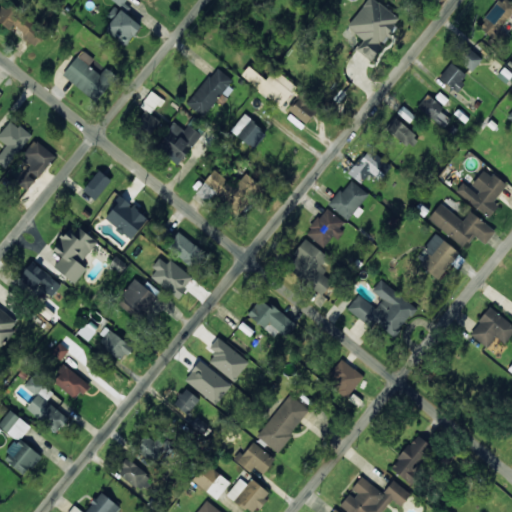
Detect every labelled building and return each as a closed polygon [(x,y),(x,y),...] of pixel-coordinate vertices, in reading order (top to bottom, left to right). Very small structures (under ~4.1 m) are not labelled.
[(46,31),(7,0),(0,8),(0,22),(10,30),(12,26),(36,45),(46,31)] [(366,0),(348,28),(363,38),(355,50),(372,61),(400,17),(374,0),(366,0)] [(499,0),(478,27),(499,43),(507,34),(499,28),(511,14),(511,0),(499,0)] [(112,20),(105,27),(124,45),(141,27),(116,4),(106,15),(112,20)] [(450,53),(471,71),(482,59),(461,41),(450,53)] [(94,59),(82,49),(62,75),(97,102),(117,76),(105,67),(100,74),(89,65),(94,59)] [(439,78),(456,91),(468,75),(450,62),(439,78)] [(240,77),(282,105),(296,85),(274,69),(267,79),(248,66),(240,77)] [(140,107),(146,111),(138,123),(151,132),(160,120),(152,115),(163,99),(151,91),(140,107)] [(289,111),(308,123),(319,105),(299,93),(289,111)] [(444,107),(427,94),(417,106),(443,128),(450,119),(441,111),(444,107)] [(267,133),(244,114),(231,129),(253,149),(267,133)] [(386,127),(411,148),(419,138),(394,116),(386,127)] [(156,147),(178,164),(201,135),(189,124),(184,130),(175,122),(156,147)] [(55,156),(35,139),(20,157),(30,166),(17,182),(27,190),(55,156)] [(361,183),(369,174),(378,182),(391,166),(369,148),(348,173),(361,183)] [(470,187),(463,181),(455,192),(489,216),(498,205),(494,202),(506,184),(483,168),(470,187)] [(111,180),(99,170),(83,189),(95,199),(111,180)] [(229,181),(215,170),(201,187),(207,192),(204,196),(208,199),(214,193),(238,213),(261,186),(246,173),(239,180),(233,176),(229,181)] [(348,220),(356,209),(356,210),(369,193),(349,179),(329,206),(348,220)] [(104,221),(133,239),(148,215),(119,197),(104,221)] [(427,219),(464,247),(474,235),(485,244),(495,230),(470,211),(463,220),(440,203),(427,219)] [(346,223),(326,207),(306,233),(325,249),(346,223)] [(97,242),(73,223),(52,249),(62,257),(54,267),(74,283),(87,268),(80,262),(97,242)] [(166,245),(193,269),(206,254),(179,230),(166,245)] [(460,254),(436,233),(414,258),(437,279),(460,254)] [(322,295),(333,282),(323,274),(326,269),(321,265),(327,256),(306,239),(285,265),(322,295)] [(177,298),(193,278),(170,259),(167,263),(161,259),(148,274),(177,298)] [(20,278),(52,298),(62,282),(30,262),(20,278)] [(126,303),(138,317),(158,301),(139,278),(119,294),(127,303),(126,303)] [(347,309),(371,328),(375,323),(394,337),(417,308),(380,280),(372,290),(382,298),(376,307),(358,294),(347,309)] [(297,326),(261,297),(249,311),(285,341),(297,326)] [(0,344),(18,322),(0,307),(0,344)] [(511,333),(511,324),(490,307),(469,333),(486,347),(495,336),(504,343),(511,333)] [(97,340),(120,361),(132,348),(109,327),(97,340)] [(234,382),(249,362),(217,337),(209,348),(216,353),(209,362),(234,382)] [(68,349),(59,343),(52,353),(61,360),(68,349)] [(347,396),(364,377),(342,358),(325,378),(347,396)] [(230,385),(201,360),(185,379),(214,404),(230,385)] [(52,380),(77,400),(89,384),(65,365),(52,380)] [(24,384),(35,394),(43,385),(33,375),(24,384)] [(173,403),(188,414),(200,399),(186,388),(173,403)] [(69,417),(37,394),(26,408),(58,432),(69,417)] [(310,410),(290,394),(257,436),(277,452),(310,410)] [(41,455),(20,439),(31,426),(10,409),(0,422),(0,426),(17,440),(2,458),(25,476),(41,455)] [(147,433),(136,451),(156,463),(167,445),(147,433)] [(432,447),(418,435),(390,466),(408,482),(424,465),(420,461),(432,447)] [(275,458),(252,442),(244,454),(239,451),(233,459),(251,472),(254,467),(264,474),(275,458)] [(140,490),(150,476),(128,458),(117,472),(140,490)] [(230,480),(203,463),(192,482),(218,499),(230,480)] [(348,511),(381,511),(392,499),(400,506),(410,493),(393,479),(382,493),(361,476),(350,490),(351,491),(340,505),(348,511)] [(247,484),(239,478),(227,494),(248,511),(254,511),(270,493),(252,478),(247,484)]
